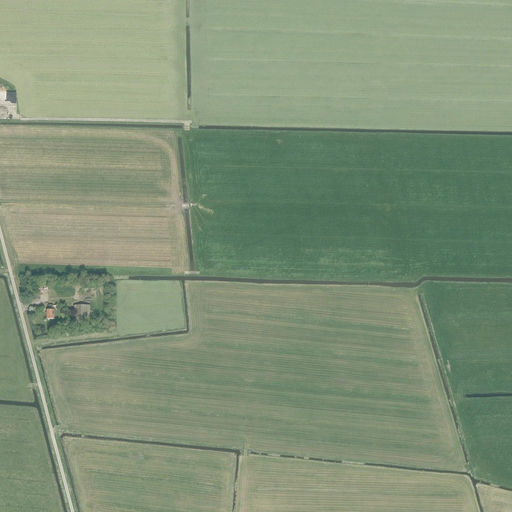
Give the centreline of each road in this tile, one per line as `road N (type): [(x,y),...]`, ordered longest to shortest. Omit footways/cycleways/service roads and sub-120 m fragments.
road 1 (unclassified): [(72,511),(0,231)]
road 2 (track): [(187,130),(187,121),(19,118),(0,106)]
